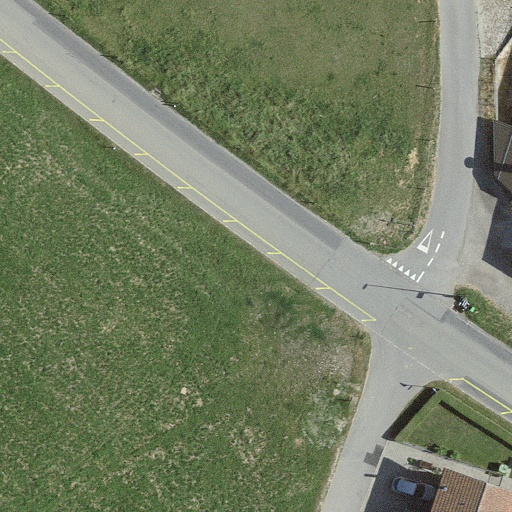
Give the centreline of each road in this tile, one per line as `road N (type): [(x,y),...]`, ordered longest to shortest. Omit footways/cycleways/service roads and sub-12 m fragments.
road 1 (tertiary): [(413,316),(0,6)]
road 2 (residential): [(413,316),(451,215),(459,157),(457,0)]
road 3 (residential): [(413,316),(344,511)]
